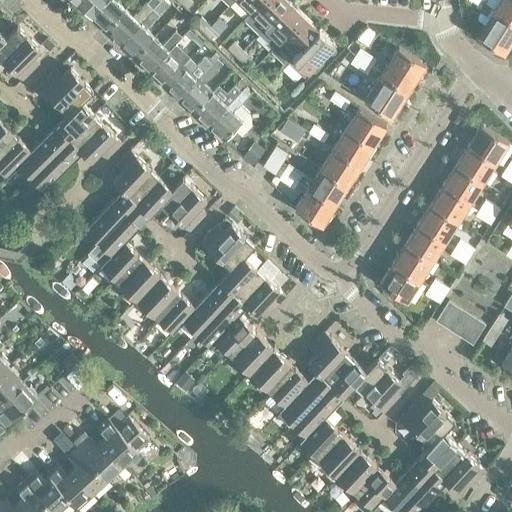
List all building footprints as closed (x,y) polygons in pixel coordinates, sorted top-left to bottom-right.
[(78,0),(78,1),(92,15),(106,0),(78,0)] [(106,0),(92,15),(107,28),(125,9),(117,1),(117,0),(106,0)] [(107,28),(121,42),(161,0),(160,0),(148,0),(133,16),(125,9),(107,28)] [(121,42),(136,56),(155,36),(146,28),(169,3),(166,0),(160,0),(161,0),(121,42)] [(235,0),(249,13),(250,13),(262,0),(235,0)] [(244,19),(259,33),(290,1),(288,0),(262,0),(250,13),(249,13),(244,19)] [(484,2),(481,0),(464,0),(465,0),(479,10),(484,2)] [(511,0),(499,0),(491,13),(511,26),(511,0)] [(259,33),(274,47),(304,15),(290,1),(259,33)] [(511,39),(511,26),(491,13),(477,34),(504,52),(511,39)] [(286,64),(289,61),(319,29),(318,29),(304,15),(274,47),(271,50),(286,64)] [(195,22),(204,31),(210,25),(201,16),(195,22)] [(15,71),(24,62),(33,53),(34,54),(41,48),(18,25),(7,36),(16,46),(3,59),(15,71)] [(210,25),(204,31),(214,40),(220,33),(210,25)] [(319,29),(289,61),(304,76),(335,43),(319,28),(318,29),(319,29)] [(0,55),(3,59),(16,46),(7,36),(0,29),(0,55)] [(136,56),(151,70),(183,36),(175,29),(162,43),(155,36),(136,56)] [(151,70),(165,83),(191,57),(190,56),(183,63),(175,55),(188,41),(183,36),(151,70)] [(192,51),(198,59),(211,48),(205,41),(192,51)] [(228,47),(237,56),(243,49),(234,41),(228,47)] [(398,45),(381,71),(408,89),(425,62),(398,45)] [(356,54),(355,54),(372,65),(377,57),(360,47),(356,54)] [(243,49),(237,56),(246,64),(252,58),(243,49)] [(355,54),(356,54),(350,49),(338,63),(346,69),(350,62),(355,54)] [(33,53),(24,62),(32,69),(40,61),(34,54),(33,53)] [(372,65),(355,54),(350,62),(367,73),(372,65)] [(165,83),(180,97),(212,63),(204,56),(197,63),(191,57),(165,83)] [(24,62),(15,71),(23,78),(32,69),(24,62)] [(180,97),(195,111),(220,84),(219,83),(212,90),(204,83),(218,68),(212,63),(180,97)] [(46,92),(59,104),(71,91),(81,100),(92,89),(69,66),(62,73),(63,74),(55,83),(46,92)] [(56,67),(47,75),(55,83),(63,74),(62,73),(56,67)] [(257,75),(267,84),(273,78),(264,69),(257,75)] [(408,89),(381,71),(365,98),(392,115),(408,89)] [(38,84),(46,92),(55,83),(47,75),(38,84)] [(195,111),(209,124),(245,87),(244,86),(248,82),(241,76),(227,91),(220,84),(195,111)] [(273,78),(267,84),(276,93),(282,86),(273,78)] [(245,87),(209,124),(224,139),(235,127),(242,134),(252,124),(251,113),(240,103),(251,92),(245,87)] [(330,98),(344,108),(350,99),(335,90),(330,98)] [(55,123),(69,136),(93,112),(81,100),(71,91),(59,104),(66,112),(55,123)] [(359,106),(347,126),(374,143),(386,123),(359,106)] [(93,112),(69,136),(82,149),(88,142),(94,137),(103,146),(108,140),(115,147),(122,140),(93,112)] [(292,136),(300,135),(305,128),(288,117),(281,129),(292,136)] [(0,155),(7,148),(0,141),(0,136),(9,127),(0,118),(0,155)] [(482,122),(469,142),(496,160),(509,140),(482,122)] [(20,163),(31,174),(59,147),(69,136),(55,123),(45,133),(30,149),(18,161),(20,163)] [(313,123),(309,130),(324,140),(329,132),(313,123)] [(347,126),(334,146),(361,163),(374,143),(347,126)] [(0,167),(8,175),(20,163),(18,161),(30,149),(9,127),(0,136),(0,141),(7,148),(0,155),(0,167)] [(324,140),(309,130),(304,138),(319,147),(324,140)] [(59,147),(31,174),(45,188),(73,160),(83,149),(82,149),(69,136),(59,147)] [(94,137),(88,142),(98,152),(100,149),(100,148),(103,146),(94,137)] [(107,155),(115,147),(108,140),(103,146),(100,148),(100,149),(107,155)] [(254,141),(244,156),(254,163),(265,149),(254,141)] [(88,142),(82,149),(83,149),(92,158),(98,152),(88,142)] [(469,142),(457,162),(484,180),(496,160),(469,142)] [(262,164),(276,172),(279,166),(288,152),(275,144),(262,164)] [(334,146),(321,166),(348,183),(361,163),(334,146)] [(129,182),(122,188),(136,201),(159,176),(130,148),(123,156),(130,163),(126,169),(134,176),(129,182)] [(115,165),(122,171),(123,172),(126,169),(130,163),(123,156),(115,165)] [(457,162),(444,182),(471,199),(484,180),(457,162)] [(288,163),(284,170),(298,179),(303,172),(288,163)] [(284,169),(279,166),(276,172),(280,175),(284,169)] [(321,166),(309,186),(336,203),(348,183),(321,166)] [(511,170),(506,167),(502,174),(511,180),(511,170)] [(122,171),(120,173),(129,182),(134,176),(126,169),(123,172),(122,171)] [(298,179),(284,170),(279,178),(294,187),(298,179)] [(113,180),(122,188),(129,182),(120,173),(113,180)] [(136,201),(149,214),(161,202),(169,210),(182,196),(172,187),(172,188),(159,176),(136,201)] [(182,196),(169,210),(182,222),(190,214),(198,205),(199,206),(206,198),(183,176),(172,187),(182,196)] [(444,182),(431,202),(458,219),(471,199),(444,182)] [(336,203),(309,186),(296,206),(323,223),(336,203)] [(85,228),(99,241),(127,210),(136,201),(122,188),(113,198),(85,228)] [(485,198),(480,206),(495,215),(500,208),(485,198)] [(99,241),(111,253),(112,254),(125,240),(126,240),(141,223),(149,214),(136,201),(127,210),(99,241)] [(431,202),(418,222),(446,239),(458,219),(431,202)] [(206,212),(199,206),(198,205),(190,214),(198,221),(206,212)] [(495,215),(480,206),(476,213),(490,223),(495,215)] [(190,214),(182,222),(189,230),(198,221),(190,214)] [(209,247),(222,260),(235,246),(244,255),(255,243),(232,221),(225,228),(226,229),(217,238),(209,247)] [(218,222),(210,231),(217,238),(226,229),(225,228),(218,222)] [(418,222),(406,242),(433,259),(446,239),(418,222)] [(202,240),(209,247),(217,238),(210,231),(202,240)] [(460,238),(455,245),(470,255),(475,247),(460,238)] [(100,264),(115,277),(127,264),(137,273),(149,261),(126,240),(125,240),(112,254),(111,253),(100,264)] [(406,242),(393,262),(420,279),(433,259),(406,242)] [(470,255),(455,245),(450,253),(465,262),(470,255)] [(230,267),(219,279),(233,292),(257,266),(244,255),(235,246),(222,260),(230,267)] [(115,277),(137,298),(161,272),(149,261),(137,273),(127,264),(115,277)] [(420,279),(393,262),(380,282),(407,299),(420,279)] [(246,304),(252,298),(257,292),(266,300),(270,295),(278,302),(286,294),(257,266),(233,292),(246,304)] [(137,298),(159,318),(171,305),(162,296),(174,284),(161,272),(137,298)] [(435,278),(431,285),(445,294),(450,287),(435,278)] [(211,287),(225,300),(238,313),(240,314),(243,311),(248,306),(246,304),(233,292),(219,279),(213,285),(211,287)] [(173,331),(183,320),(196,306),(195,305),(174,284),(162,296),(171,305),(159,318),(173,331)] [(445,294),(431,285),(426,292),(440,302),(445,294)] [(183,320),(196,331),(225,300),(211,287),(195,305),(196,306),(183,320)] [(252,298),(261,306),(264,304),(263,303),(266,300),(257,292),(252,298)] [(263,303),(264,304),(270,310),(278,302),(270,295),(266,300),(263,303)] [(246,304),(248,306),(255,313),(261,306),(252,298),(246,304)] [(473,343),(486,322),(449,299),(436,319),(473,343)] [(210,345),(214,340),(215,339),(215,338),(238,313),(225,300),(196,331),(210,345)] [(499,312),(491,326),(499,331),(508,318),(499,312)] [(214,340),(227,351),(240,337),(249,346),(260,333),(240,314),(238,313),(215,338),(215,339),(214,340)] [(499,331),(491,326),(482,339),(491,344),(499,331)] [(316,370),(330,383),(353,357),(325,330),(317,338),(324,345),(320,350),(328,358),(322,364),(316,370)] [(227,351),(249,372),(273,346),(260,333),(249,346),(240,337),(227,351)] [(324,345),(317,338),(309,346),(316,353),(317,353),(320,350),(324,345)] [(249,372),(272,392),(284,379),(275,371),(287,358),(273,346),(249,372)] [(511,346),(502,363),(511,369),(511,346)] [(316,353),(314,355),(322,364),(328,358),(320,350),(317,353),(316,353)] [(0,371),(8,364),(0,355),(0,371)] [(308,362),(316,370),(322,364),(314,355),(308,362)] [(330,383),(343,396),(355,384),(362,391),(375,378),(366,370),(366,369),(353,357),(330,383)] [(279,409),(280,410),(285,404),(285,405),(309,379),(308,378),(287,358),(275,371),(284,379),(272,392),(284,404),(279,409)] [(375,378),(362,391),(376,404),(385,394),(393,386),(394,387),(401,379),(377,358),(366,369),(366,370),(375,378)] [(0,399),(22,380),(8,364),(0,371),(0,399)] [(308,378),(309,379),(322,391),(335,404),(340,400),(343,396),(330,383),(316,370),(312,374),(308,378)] [(280,410),(293,422),(322,391),(309,379),(285,405),(285,404),(280,410)] [(434,379),(418,397),(419,397),(425,404),(432,396),(442,386),(434,379)] [(22,380),(0,399),(0,402),(3,405),(0,407),(0,420),(4,425),(36,395),(22,380)] [(400,393),(394,387),(393,386),(385,394),(392,402),(400,393)] [(293,422),(305,434),(306,434),(324,415),(325,416),(335,404),(322,391),(293,422)] [(385,394),(376,404),(384,411),(392,402),(385,394)] [(409,423),(423,435),(435,422),(444,430),(445,430),(455,419),(432,396),(425,404),(426,405),(418,414),(409,423)] [(419,397),(410,406),(418,414),(426,405),(425,404),(419,397)] [(402,415),(409,423),(418,414),(410,406),(402,415)] [(105,435),(100,439),(122,463),(138,449),(150,438),(127,413),(115,424),(108,416),(96,426),(105,435)] [(300,439),(314,452),(326,439),(336,449),(348,436),(325,416),(324,415),(306,434),(305,434),(300,439)] [(430,442),(419,454),(433,467),(457,441),(445,430),(444,430),(435,422),(423,435),(430,442)] [(122,463),(100,439),(96,443),(84,430),(73,439),(77,444),(107,477),(122,463)] [(314,452),(337,473),(360,448),(348,436),(336,449),(326,439),(314,452)] [(457,441),(433,467),(446,480),(452,473),(456,468),(466,477),(472,470),(479,477),(486,469),(457,441)] [(75,463),(70,467),(92,490),(107,477),(77,444),(66,453),(75,463)] [(337,473),(359,494),(371,481),(361,472),(373,459),(360,448),(337,473)] [(411,462),(424,475),(438,489),(443,484),(446,480),(433,467),(419,454),(415,458),(411,462)] [(359,494),(372,506),(382,495),(395,481),(394,480),(395,479),(373,459),(361,472),(371,481),(359,494)] [(57,461),(47,471),(77,504),(92,490),(70,467),(66,471),(57,461)] [(383,495),(395,506),(424,475),(411,462),(395,479),(394,480),(395,481),(382,495),(372,506),(373,507),(383,495)] [(36,468),(25,478),(55,511),(70,498),(76,505),(77,504),(47,471),(46,472),(48,474),(44,477),(36,468)] [(452,473),(462,483),(465,480),(464,479),(466,477),(456,468),(452,473)] [(464,479),(465,480),(470,486),(479,477),(472,470),(466,477),(464,479)] [(446,480),(456,489),(462,483),(452,473),(446,480)] [(424,475),(395,506),(400,511),(417,511),(438,489),(424,475)] [(23,497),(18,501),(28,511),(53,511),(55,511),(25,478),(14,487),(23,497)] [(5,495),(0,500),(0,510),(1,511),(28,511),(18,501),(14,505),(5,495)]
